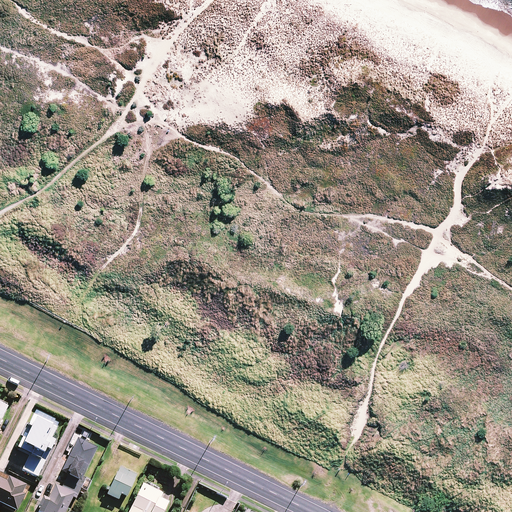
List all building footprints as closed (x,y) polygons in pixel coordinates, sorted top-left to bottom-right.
[(57,426),(34,415),(29,426),(27,425),(21,437),(23,438),(17,449),(30,455),(22,470),(37,477),(55,442),(51,440),(57,426)] [(97,448),(78,439),(62,471),(69,474),(62,488),(56,484),(47,501),(44,500),(38,511),(65,511),(73,497),(76,498),(82,487),(87,489),(91,481),(83,476),(85,473),(92,476),(95,470),(88,466),(97,448)] [(136,475),(120,467),(107,494),(118,500),(121,494),(126,496),(136,475)] [(6,483),(0,480),(0,503),(16,511),(28,487),(9,477),(6,483)] [(162,511),(168,502),(160,498),(163,492),(144,482),(128,511),(162,511)]
